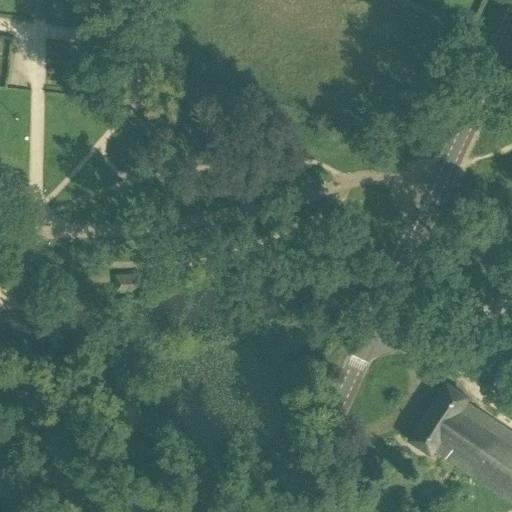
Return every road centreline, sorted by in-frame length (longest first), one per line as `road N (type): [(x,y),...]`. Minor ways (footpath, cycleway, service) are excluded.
road 1 (tertiary): [(374,334),(511,30)]
road 2 (tertiary): [(286,511),(374,334)]
road 3 (unclassified): [(511,295),(459,331),(404,342),(374,334)]
